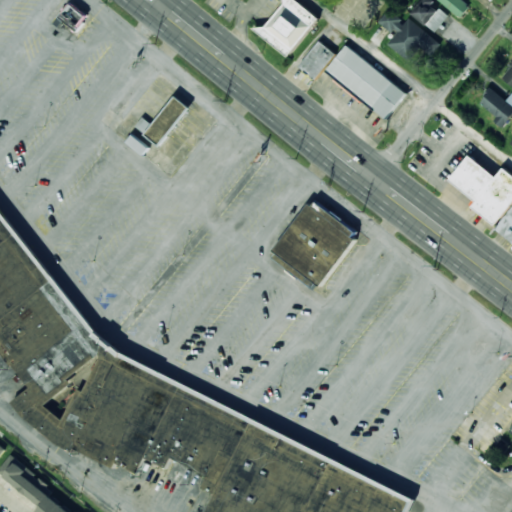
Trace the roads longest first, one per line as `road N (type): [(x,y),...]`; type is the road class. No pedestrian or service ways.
road 1 (primary): [(511,285),(159,0)]
road 2 (residential): [(371,172),(511,0)]
